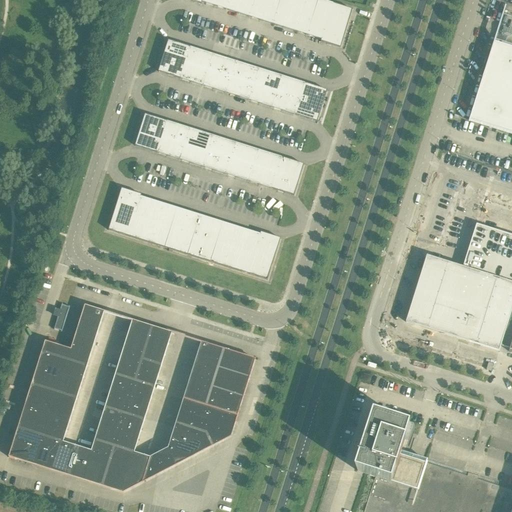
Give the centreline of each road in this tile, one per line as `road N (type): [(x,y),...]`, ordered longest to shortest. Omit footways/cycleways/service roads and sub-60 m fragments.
road 1 (unclassified): [(389,0),(287,314),(261,320),(93,267),(77,252)]
road 2 (secondary): [(278,511),(440,0)]
road 3 (secondary): [(423,0),(261,511)]
road 4 (unclassified): [(511,396),(379,354),(369,341),(472,0)]
road 5 (unclassified): [(77,252),(73,233),(148,0)]
